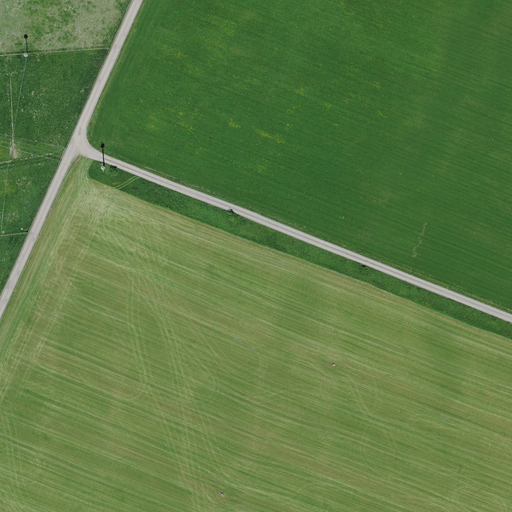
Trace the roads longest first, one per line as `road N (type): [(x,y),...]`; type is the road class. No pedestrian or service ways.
road 1 (track): [(77,147),(511,317)]
road 2 (track): [(140,0),(0,312)]
